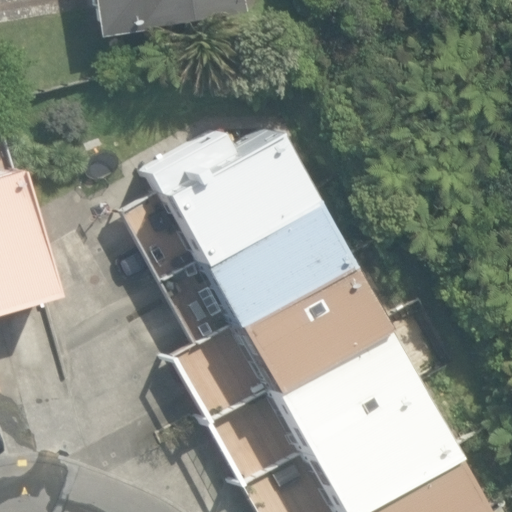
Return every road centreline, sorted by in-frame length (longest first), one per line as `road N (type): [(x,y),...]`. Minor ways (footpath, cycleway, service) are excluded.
road 1 (unknown): [(116,497),(135,399),(59,219)]
road 2 (residential): [(0,483),(82,485),(151,511)]
